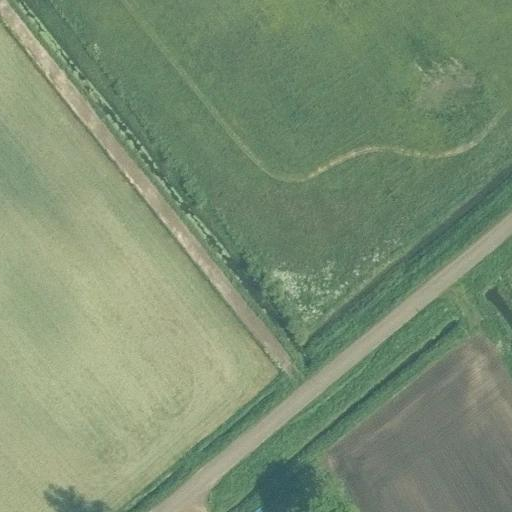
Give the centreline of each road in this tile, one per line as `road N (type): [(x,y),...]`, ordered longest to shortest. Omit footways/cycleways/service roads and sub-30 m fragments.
road 1 (track): [(309,392),(0,1)]
road 2 (tertiary): [(163,511),(511,224)]
